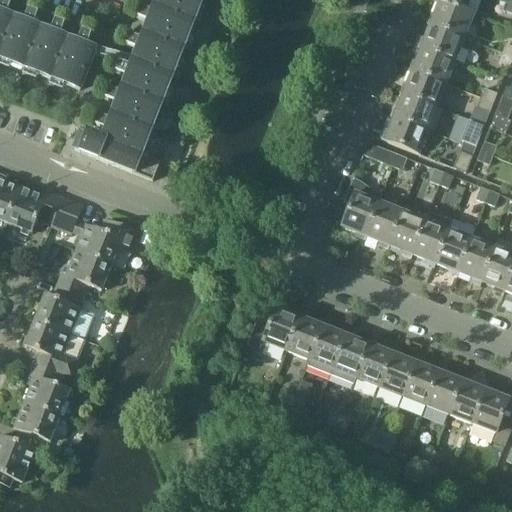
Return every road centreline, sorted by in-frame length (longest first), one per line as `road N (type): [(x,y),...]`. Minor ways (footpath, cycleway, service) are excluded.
road 1 (residential): [(296,261),(0,143)]
road 2 (residential): [(296,261),(387,30)]
road 3 (residential): [(511,347),(296,261)]
